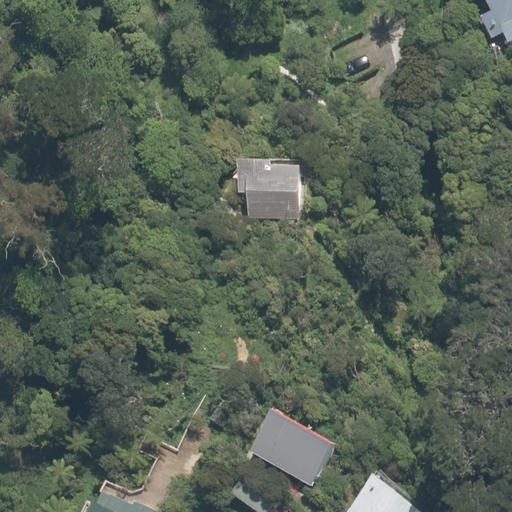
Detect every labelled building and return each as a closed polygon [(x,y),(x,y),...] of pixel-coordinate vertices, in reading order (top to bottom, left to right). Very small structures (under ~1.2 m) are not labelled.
[(511,0),(488,0),(492,8),(482,12),(492,38),(505,34),(507,40),(511,37),(511,0)] [(330,52),(368,33),(353,3),(315,21),(330,52)] [(304,222),(305,163),(284,162),(284,156),(236,155),(236,191),(246,191),(246,221),(304,222)] [(335,438),(272,401),(244,448),(307,485),(335,438)] [(430,511),(435,505),(373,468),(346,511),(430,511)] [(240,473),(227,491),(256,511),(265,511),(275,498),(240,473)] [(99,478),(81,511),(139,511),(145,502),(99,478)]
